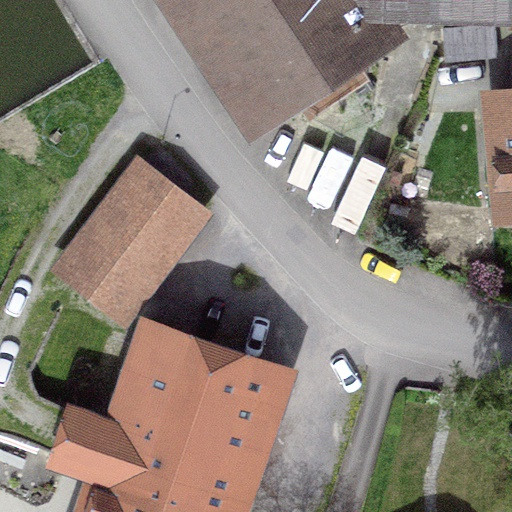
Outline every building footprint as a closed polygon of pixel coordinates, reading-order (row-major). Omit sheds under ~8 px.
[(345,0),(201,0),(275,111),(375,44),(345,0)] [(436,0),(436,15),(507,18),(507,0),(436,0)] [(443,28),(445,57),(495,53),(493,24),(443,28)] [(511,107),(502,108),(511,204),(511,107)] [(141,168),(65,269),(121,311),(197,211),(141,168)] [(132,432),(76,414),(61,459),(117,478),(105,511),(214,511),(239,511),(252,474),(230,467),(264,370),(165,336),(132,432)]
